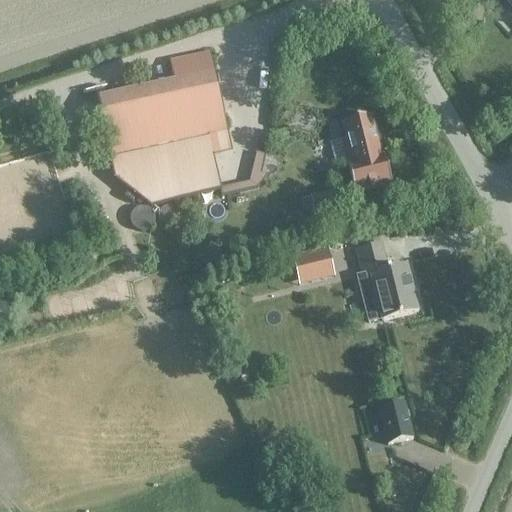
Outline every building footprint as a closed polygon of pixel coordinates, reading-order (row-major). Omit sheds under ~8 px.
[(511,0),(503,0),(499,4),(511,19),(511,0)] [(97,100),(103,124),(93,126),(96,139),(106,137),(114,180),(150,209),(195,197),(220,191),(208,137),(227,133),(214,74),(97,100)] [(354,194),(391,184),(384,158),(382,159),(371,118),(372,118),(371,117),(341,124),(341,125),(342,125),(345,140),(341,141),(348,167),(347,167),(354,194)] [(313,213),(336,208),(333,194),(311,199),(313,213)] [(382,321),(417,312),(405,267),(386,272),(379,246),(356,252),(365,287),(373,285),(382,321)] [(333,274),(328,253),(308,258),(314,279),(333,274)] [(403,405),(378,411),(387,447),(412,441),(403,405)]
